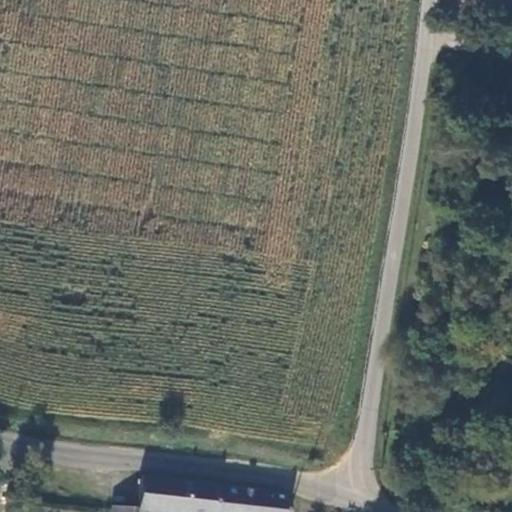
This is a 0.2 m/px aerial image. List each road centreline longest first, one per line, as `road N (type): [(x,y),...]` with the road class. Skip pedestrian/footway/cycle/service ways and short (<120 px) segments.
road 1 (unclassified): [(428,0),(358,499)]
road 2 (unclassified): [(0,441),(268,475),(358,499)]
